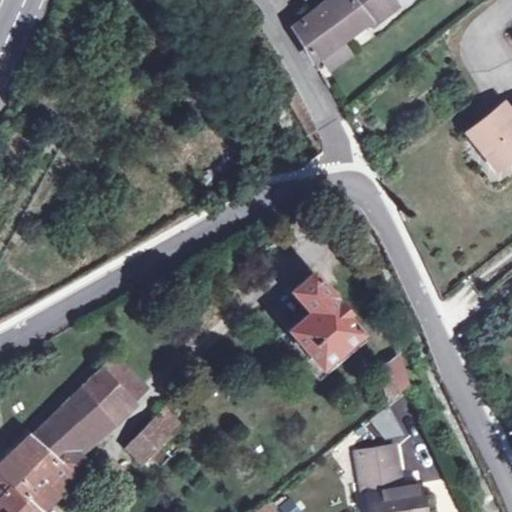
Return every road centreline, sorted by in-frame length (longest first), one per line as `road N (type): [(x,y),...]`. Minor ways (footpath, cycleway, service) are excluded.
road 1 (tertiary): [(0,344),(258,199),(338,175)]
road 2 (tertiary): [(338,175),(380,203),(511,487)]
road 3 (residential): [(338,175),(326,124),(260,0)]
